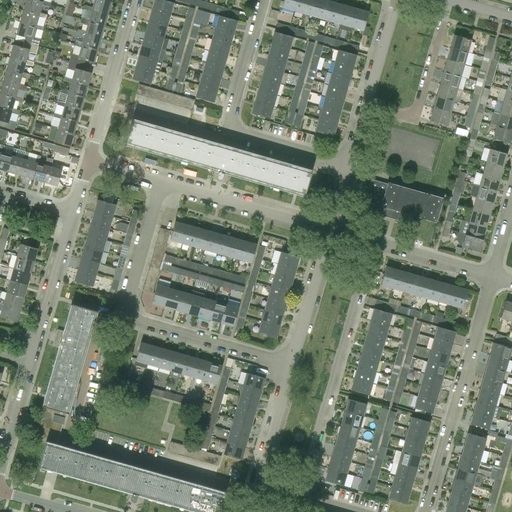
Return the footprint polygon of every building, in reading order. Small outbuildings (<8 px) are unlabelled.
[(39,13),(42,5),(42,3),(33,0),(26,0),(23,10),(39,15),(38,17),(46,19),(47,15),(39,13)] [(94,0),(92,7),(92,10),(108,14),(111,2),(103,0),(94,0)] [(162,0),(154,0),(152,10),(170,15),(173,3),(162,0)] [(202,8),(204,2),(196,0),(192,0),(191,5),(202,8)] [(293,11),(296,0),(283,0),(282,8),(293,11)] [(296,0),(293,11),(305,14),(309,0),(296,0)] [(309,0),(305,14),(317,18),(321,0),(309,0)] [(323,0),(321,0),(317,18),(328,21),(333,3),(323,0)] [(214,11),(216,5),(204,2),(202,8),(214,11)] [(333,3),(328,21),(340,24),(345,6),(333,3)] [(225,15),(227,9),(216,5),(214,11),(225,15)] [(91,11),(89,19),(88,22),(104,26),(108,14),(92,10),(92,7),(85,6),(84,9),(91,11)] [(225,15),(237,18),(240,8),(232,6),(231,10),(227,9),(225,15)] [(345,6),(340,24),(351,28),(356,9),(345,6)] [(194,9),(188,7),(185,19),(191,21),(194,9)] [(356,9),(351,28),(363,31),(368,13),(356,9)] [(20,22),(35,27),(36,27),(35,29),(43,30),(44,27),(36,25),(38,17),(39,15),(23,10),(20,22)] [(170,15),(152,10),(148,21),(166,26),(170,15)] [(200,23),(203,24),(207,12),(197,10),(194,22),(200,23)] [(269,18),(275,20),(278,12),(271,10),(269,18)] [(64,21),(72,22),(73,16),(66,14),(64,21)] [(215,28),(233,33),(236,21),(218,16),(215,28)] [(87,25),(85,31),(85,34),(101,38),(104,26),(88,22),(89,19),(81,18),(80,23),(87,25)] [(191,21),(185,19),(182,31),(188,32),(191,21)] [(166,26),(148,21),(145,33),(163,38),(166,26)] [(35,27),(20,22),(16,34),(25,37),(24,42),(38,46),(43,30),(35,29),(36,27),(35,27)] [(190,33),(196,35),(200,23),(194,22),(190,33)] [(275,29),(283,32),(287,33),(289,27),(277,24),(275,29)] [(289,27),(287,33),(299,36),(300,31),(289,27)] [(212,39),(230,44),(233,33),(215,28),(212,39)] [(84,35),(82,43),(81,45),(97,50),(101,38),(85,34),(85,31),(78,30),(77,34),(84,35)] [(188,32),(182,31),(178,42),(184,44),(188,32)] [(300,31),(299,36),(310,39),(312,34),(300,31)] [(271,44),(289,49),(293,37),(275,32),(271,44)] [(163,38),(145,33),(142,44),(160,49),(163,38)] [(187,45),(193,46),(196,35),(190,33),(187,45)] [(312,34),(310,39),(322,43),(323,37),(312,34)] [(467,52),(470,40),(453,35),(450,48),(467,52)] [(322,43),(333,46),(335,40),(331,39),(324,37),(323,37),(322,43)] [(208,51),(226,56),(230,44),(212,39),(208,51)] [(335,40),(333,46),(345,49),(347,43),(335,40)] [(26,60),(28,52),(36,54),(38,46),(24,42),(22,48),(13,45),(10,58),(25,62),(25,64),(32,66),(33,62),(26,60)] [(85,60),(94,62),(97,50),(81,45),(82,43),(74,42),(73,45),(81,48),(78,55),(71,54),(69,61),(83,65),(85,60)] [(184,44),(178,42),(175,54),(181,55),(184,44)] [(314,43),(309,42),(305,54),(310,55),(314,43)] [(358,47),(351,45),(347,43),(345,49),(357,52),(358,47)] [(160,49),(142,44),(138,56),(156,61),(160,49)] [(268,55),(286,61),(289,49),(271,44),(268,55)] [(323,46),(317,44),(313,56),(319,58),(321,52),(323,46)] [(184,56),(190,58),(193,46),(187,45),(184,56)] [(463,65),(467,52),(450,48),(446,60),(463,65)] [(485,49),(483,57),(489,59),(491,51),(485,49)] [(334,62),(353,67),(356,55),(338,50),(334,62)] [(205,62),(223,67),(226,56),(208,51),(205,62)] [(500,53),(494,51),(491,59),(498,61),(500,53)] [(181,55),(175,54),(172,65),(178,67),(181,55)] [(302,65),(307,67),(310,55),(305,54),(302,65)] [(265,67),(283,72),(286,61),(268,55),(265,67)] [(156,61),(138,56),(135,67),(153,73),(156,61)] [(181,68),(186,69),(190,58),(184,56),(181,68)] [(319,58),(313,56),(310,67),(316,69),(319,58)] [(22,72),(25,64),(25,62),(10,58),(6,70),(22,74),(21,77),(29,78),(30,74),(22,72)] [(498,61),(491,59),(488,72),(494,73),(498,61)] [(460,77),(463,65),(446,60),(443,72),(460,77)] [(74,71),(72,79),(71,81),(87,86),(91,73),(82,71),(83,65),(69,61),(67,61),(65,68),(74,71)] [(488,63),(482,61),(479,69),(485,71),(488,63)] [(202,74),(220,79),(223,67),(205,62),(202,74)] [(353,67),(334,62),(331,73),(349,79),(353,67)] [(178,67),(172,65),(169,77),(174,79),(178,67)] [(299,77),(304,78),(307,67),(302,65),(299,77)] [(153,73),(135,67),(132,79),(150,84),(153,73)] [(261,79),(279,84),(283,72),(265,67),(261,79)] [(316,69),(310,67),(307,79),(313,81),(316,69)] [(177,79),(183,81),(186,69),(181,68),(177,79)] [(476,81),(482,83),(485,71),(479,69),(476,81)] [(19,84),(21,77),(22,74),(6,70),(3,82),(19,86),(18,89),(25,90),(27,86),(19,84)] [(456,89),(460,77),(443,72),(439,84),(456,89)] [(484,83),(487,84),(491,85),(494,73),(488,72),(484,83)] [(349,79),(331,73),(328,85),(346,90),(349,79)] [(198,85),(216,90),(220,79),(202,74),(198,85)] [(71,83),(68,91),(68,93),(84,98),(87,86),(71,81),(72,79),(64,77),(63,81),(71,83)] [(171,90),(173,82),(174,79),(169,77),(165,89),(171,90)] [(295,88),(301,90),(304,78),(299,77),(295,88)] [(176,83),(174,91),(180,93),(183,81),(177,79),(176,83)] [(258,90),(276,95),(279,84),(261,79),(258,90)] [(313,81),(307,79),(303,90),(309,92),(313,81)] [(472,93),(478,95),(482,83),(476,81),(472,93)] [(16,96),(18,89),(19,86),(3,82),(0,91),(0,93),(15,98),(14,100),(22,102),(23,98),(16,96)] [(141,96),(144,86),(138,84),(135,94),(141,96)] [(453,101),(456,89),(439,84),(436,96),(453,101)] [(216,90),(198,85),(195,97),(213,102),(216,90)] [(346,90),(328,85),(325,97),(343,102),(346,90)] [(146,97),(149,87),(144,86),(141,96),(146,97)] [(152,99),(155,89),(149,87),(146,97),(152,99)] [(292,100),(297,101),(301,90),(295,88),(292,100)] [(489,90),(483,88),(481,96),(487,98),(489,90)] [(67,95),(65,103),(64,105),(80,110),(84,98),(68,93),(68,91),(61,89),(60,93),(67,95)] [(158,101),(161,90),(155,89),(152,99),(158,101)] [(163,102),(166,92),(161,90),(158,101),(163,102)] [(255,102),(273,107),(276,95),(258,90),(255,102)] [(309,92),(303,90),(300,102),(306,104),(309,92)] [(511,91),(506,90),(503,102),(511,104),(511,91)] [(169,104),(172,94),(166,92),(163,102),(169,104)] [(12,108),(14,100),(15,98),(0,93),(0,106),(12,110),(11,112),(19,114),(20,111),(12,108)] [(469,106),(475,107),(478,95),(472,93),(469,106)] [(175,105),(178,95),(172,94),(169,104),(175,105)] [(180,107),(183,97),(178,95),(175,105),(180,107)] [(449,113),(453,101),(436,96),(433,108),(449,113)] [(487,98),(481,96),(477,108),(484,110),(487,98)] [(186,109),(189,98),(183,97),(180,107),(186,109)] [(343,102),(325,97),(321,108),(339,113),(343,102)] [(192,110),(194,100),(189,98),(186,109),(192,110)] [(297,101),(292,100),(289,111),(294,113),(297,101)] [(64,107),(61,115),(61,117),(77,122),(80,110),(64,105),(65,103),(57,101),(56,105),(64,107)] [(273,107),(255,102),(251,113),(269,119),(273,107)] [(306,104),(300,102),(297,114),(303,115),(306,104)] [(511,104),(503,102),(499,114),(511,117),(511,104)] [(9,120),(11,112),(12,110),(0,106),(0,120),(1,120),(0,124),(0,126),(14,130),(16,122),(9,120)] [(466,118),(471,119),(475,107),(469,106),(466,118)] [(339,113),(321,108),(318,120),(336,125),(339,113)] [(433,108),(429,121),(446,126),(449,113),(433,108)] [(484,110),(477,108),(474,120),(480,122),(484,110)] [(285,123),(291,125),(293,117),(294,113),(289,111),(288,115),(285,123)] [(57,129),(73,134),(77,122),(61,117),(61,115),(54,113),(53,116),(60,118),(58,127),(57,129)] [(296,118),(295,117),(293,117),(291,125),(300,127),(302,120),(302,119),(303,115),(297,114),(296,118)] [(511,117),(499,114),(496,126),(511,130),(511,117)] [(466,137),(466,136),(471,119),(466,118),(462,130),(455,128),(454,133),(466,137)] [(336,125),(318,120),(315,132),(333,137),(336,125)] [(472,128),(471,132),(469,137),(475,139),(480,122),(474,120),(472,128)] [(305,194),(311,173),(131,121),(125,142),(215,168),(212,177),(229,181),(231,173),(305,194)] [(70,146),(73,134),(57,129),(58,127),(51,125),(50,129),(57,131),(54,141),(70,146)] [(511,133),(511,130),(496,126),(492,139),(509,144),(511,133)] [(464,155),(470,157),(475,139),(469,137),(464,155)] [(69,149),(55,145),(53,151),(67,155),(69,149)] [(11,156),(3,153),(1,153),(0,154),(0,169),(8,172),(13,156),(15,157),(17,149),(13,148),(11,156)] [(486,162),(503,167),(507,154),(490,149),(486,162)] [(23,159),(15,157),(13,156),(8,172),(20,175),(25,160),(27,160),(29,153),(25,151),(23,159)] [(20,175),(32,179),(37,163),(39,164),(41,156),(37,155),(35,163),(27,160),(25,160),(20,175)] [(462,163),(468,165),(470,157),(464,155),(462,163)] [(32,179),(44,182),(48,166),(51,167),(53,159),(41,156),(39,164),(37,163),(32,179)] [(63,170),(75,174),(76,170),(64,167),(65,163),(61,162),(60,164),(57,163),(55,168),(51,167),(48,166),(44,182),(56,186),(61,170),(63,170)] [(503,167),(486,162),(482,174),(499,179),(503,167)] [(463,181),(466,173),(459,172),(457,180),(463,181)] [(499,179),(482,174),(479,186),(496,191),(499,179)] [(417,217),(422,219),(436,223),(443,198),(387,182),(387,183),(371,179),(362,210),(415,225),(417,217)] [(460,194),(462,194),(466,182),(463,181),(457,180),(454,192),(460,193),(460,194)] [(496,191),(479,186),(475,198),(492,203),(496,191)] [(456,206),(460,194),(460,193),(454,192),(450,204),(456,206)] [(492,203),(475,198),(472,210),(489,215),(492,203)] [(116,205),(97,200),(94,212),(112,217),(116,205)] [(448,212),(454,214),(456,206),(450,204),(448,212)] [(136,219),(139,211),(133,210),(131,217),(136,219)] [(489,215),(472,210),(468,222),(485,227),(489,215)] [(112,217),(94,212),(91,223),(109,228),(112,217)] [(447,238),(452,222),(446,220),(441,236),(447,238)] [(182,243),(187,225),(175,221),(170,239),(170,240),(169,245),(180,248),(181,243),(182,243)] [(134,227),(119,222),(116,230),(132,235),(134,227)] [(485,227),(468,222),(465,234),(482,239),(485,227)] [(109,228),(91,223),(87,235),(106,240),(109,228)] [(187,225),(182,243),(193,246),(198,228),(187,225)] [(3,228),(0,238),(6,240),(9,230),(3,228)] [(169,236),(170,231),(160,228),(159,233),(169,236)] [(198,228),(193,246),(205,249),(210,231),(198,228)] [(210,231),(205,249),(216,253),(221,235),(210,231)] [(167,242),(169,236),(159,233),(157,239),(167,242)] [(465,235),(464,234),(458,233),(456,240),(459,245),(461,246),(460,247),(465,248),(465,249),(471,251),(471,250),(479,252),(482,240),(482,239),(465,234),(465,235)] [(17,256),(34,261),(37,249),(32,247),(35,238),(25,235),(22,245),(20,244),(17,256)] [(106,240),(87,235),(84,246),(102,251),(106,240)] [(221,235),(216,253),(228,256),(233,238),(221,235)] [(129,246),(131,238),(125,237),(123,244),(129,246)] [(233,238),(228,256),(239,259),(244,241),(233,238)] [(165,248),(167,242),(157,239),(155,245),(165,248)] [(244,241),(239,259),(251,263),(256,245),(244,241)] [(164,253),(165,248),(155,245),(154,250),(164,253)] [(259,245),(257,253),(256,258),(262,259),(265,247),(259,245)] [(102,251),(84,246),(81,258),(99,263),(102,251)] [(162,259),(164,253),(154,250),(152,256),(162,259)] [(277,264),(295,269),(299,257),(281,252),(277,264)] [(165,255),(163,261),(164,261),(172,263),(173,257),(165,255)] [(34,261),(17,256),(13,268),(30,273),(34,261)] [(161,264),(162,259),(152,256),(150,262),(161,264)] [(99,263),(81,258),(77,269),(96,274),(99,263)] [(177,258),(175,264),(187,267),(189,261),(177,258)] [(262,259),(256,258),(252,269),(258,271),(262,259)] [(189,261),(187,267),(199,271),(200,265),(189,261)] [(159,270),(161,264),(150,262),(149,267),(159,270)] [(163,263),(161,270),(169,272),(171,266),(163,263)] [(295,269),(277,264),(274,275),(292,280),(295,269)] [(200,265),(199,271),(210,274),(212,268),(200,265)] [(157,276),(159,270),(149,267),(147,273),(157,276)] [(184,277),(186,270),(175,267),(173,273),(184,277)] [(392,288),(397,270),(385,267),(380,285),(392,288)] [(30,273),(13,268),(10,280),(27,285),(30,273)] [(212,268),(210,274),(222,277),(223,271),(212,268)] [(96,274),(77,269),(74,281),(92,286),(96,274)] [(258,271),(252,269),(249,281),(255,282),(258,271)] [(196,280),(198,273),(186,270),(184,277),(196,280)] [(397,270),(392,288),(403,291),(409,273),(397,270)] [(119,281),(121,273),(115,271),(113,279),(119,281)] [(223,271),(222,277),(233,281),(235,275),(223,271)] [(156,281),(157,276),(147,273),(146,278),(156,281)] [(208,283),(209,277),(198,273),(196,280),(208,283)] [(409,273),(403,291),(415,295),(420,277),(409,273)] [(245,284),(247,278),(235,275),(233,281),(245,284)] [(292,280),(274,275),(271,287),(289,292),(292,280)] [(219,286),(221,280),(209,277),(208,283),(219,286)] [(420,277),(415,295),(427,298),(432,280),(420,277)] [(154,287),(156,281),(146,278),(144,284),(154,287)] [(27,285),(10,280),(7,292),(23,297),(27,285)] [(231,290),(232,283),(221,280),(219,286),(231,290)] [(432,280),(427,298),(438,302),(443,283),(432,280)] [(255,282),(249,281),(246,292),(252,294),(255,282)] [(116,293),(118,285),(112,283),(110,291),(116,293)] [(242,293),(244,287),(232,283),(231,290),(242,293)] [(443,283),(438,302),(450,305),(455,287),(443,283)] [(152,293),(154,287),(144,284),(142,290),(152,293)] [(163,306),(169,288),(157,285),(151,303),(163,306)] [(289,292),(271,287),(267,298),(285,303),(289,292)] [(455,287),(450,305),(461,308),(464,299),(466,293),(467,290),(455,287)] [(175,310),(180,292),(169,288),(163,306),(175,310)] [(193,291),(192,295),(187,313),(198,316),(203,298),(204,294),(193,291)] [(23,297),(7,292),(4,300),(0,298),(0,302),(20,309),(23,297)] [(187,313),(192,295),(180,292),(175,310),(187,313)] [(252,294),(246,292),(242,304),(248,305),(252,294)] [(210,320),(215,302),(203,298),(198,316),(210,320)] [(221,323),(226,305),(221,303),(221,301),(221,300),(216,298),(215,302),(210,320),(221,323)] [(285,303),(267,298),(264,310),(282,315),(285,303)] [(374,305),(382,308),(386,309),(388,303),(384,302),(376,300),(374,305)] [(511,321),(511,302),(505,301),(500,318),(511,321)] [(0,314),(0,316),(16,321),(20,309),(0,302),(0,314)] [(388,303),(386,309),(397,312),(399,306),(388,303)] [(248,305),(242,304),(239,315),(245,317),(248,305)] [(57,329),(54,340),(53,346),(62,348),(47,398),(43,412),(64,418),(95,311),(74,305),(66,332),(57,329)] [(226,305),(221,323),(233,326),(238,308),(226,305)] [(399,306),(397,312),(409,315),(411,310),(399,306)] [(370,320),(388,325),(392,314),(373,308),(370,320)] [(282,315),(264,310),(261,321),(279,327),(282,315)] [(411,310),(409,315),(421,319),(422,313),(411,310)] [(422,313),(421,319),(432,322),(434,316),(422,313)] [(242,329),(244,321),(245,317),(239,315),(236,327),(242,329)] [(434,316),(432,322),(444,325),(445,320),(434,316)] [(413,320),(407,318),(403,330),(410,331),(413,320)] [(367,332),(385,337),(388,325),(370,320),(367,332)] [(422,322),(416,320),(412,332),(418,334),(422,322)] [(457,323),(450,321),(445,320),(444,325),(456,329),(457,323)] [(279,327),(261,321),(258,333),(276,338),(279,327)] [(434,338),(452,343),(455,332),(437,327),(434,338)] [(400,341),(406,343),(410,331),(403,330),(400,341)] [(363,343),(382,349),(385,337),(367,332),(363,343)] [(418,334),(412,332),(409,344),(415,346),(418,334)] [(496,334),(494,340),(506,343),(508,337),(496,334)] [(452,343),(434,338),(430,350),(448,355),(452,343)] [(397,353),(403,355),(406,343),(400,341),(397,353)] [(147,364),(152,346),(141,342),(135,360),(134,365),(146,368),(147,364)] [(490,354),(508,360),(511,348),(493,342),(490,354)] [(360,355),(378,360),(382,349),(363,343),(360,355)] [(415,346),(409,344),(406,356),(412,357),(415,346)] [(159,367),(164,349),(152,346),(147,364),(159,367)] [(170,370),(175,352),(164,349),(159,367),(170,370)] [(448,355),(430,350),(427,362),(445,367),(448,355)] [(182,373),(187,356),(175,352),(170,370),(182,373)] [(394,364),(400,366),(403,355),(397,353),(394,364)] [(508,360),(490,354),(486,366),(505,371),(508,360)] [(357,366),(375,372),(378,360),(360,355),(357,366)] [(193,377),(199,359),(187,356),(182,373),(193,377)] [(412,357),(406,356),(402,367),(409,369),(412,357)] [(205,380),(210,362),(199,359),(193,377),(205,380)] [(210,362),(205,380),(217,383),(222,366),(210,362)] [(445,367),(427,362),(424,373),(442,378),(445,367)] [(225,366),(222,374),(221,378),(227,380),(228,376),(230,368),(225,366)] [(354,378),(372,383),(375,372),(357,366),(354,378)] [(505,371),(486,366),(483,377),(501,383),(505,371)] [(409,369),(402,367),(399,378),(405,380),(409,369)] [(399,370),(392,368),(390,376),(397,378),(399,370)] [(243,384),(261,390),(264,378),(247,373),(243,384)] [(442,378),(424,373),(421,385),(438,390),(442,378)] [(387,387),(393,389),(397,378),(390,376),(387,387)] [(501,383),(483,377),(480,389),(498,394),(501,383)] [(218,390),(224,391),(227,380),(221,378),(218,390)] [(372,383),(354,378),(350,390),(368,395),(372,383)] [(405,380),(399,378),(396,390),(402,392),(405,380)] [(129,381),(128,387),(140,391),(141,385),(129,381)] [(240,396),(258,401),(261,390),(243,384),(240,396)] [(151,394),(153,388),(141,385),(140,391),(151,394)] [(438,390),(421,385),(417,396),(435,401),(438,390)] [(384,399),(390,401),(393,389),(387,387),(384,399)] [(163,397),(164,391),(153,388),(151,394),(163,397)] [(498,394),(480,389),(476,401),(495,406),(498,394)] [(215,401),(221,403),(224,391),(218,390),(215,401)] [(392,402),(399,404),(402,392),(396,390),(392,402)] [(174,400),(176,395),(164,391),(163,397),(174,400)] [(199,401),(200,397),(189,394),(188,398),(187,398),(186,404),(197,407),(199,401)] [(186,404),(187,398),(176,395),(174,400),(186,404)] [(237,408),(254,413),(258,401),(240,396),(237,408)] [(435,401),(417,396),(414,408),(432,413),(435,401)] [(344,410),(362,416),(366,404),(348,399),(344,410)] [(209,411),(211,405),(199,401),(197,407),(209,411)] [(211,413),(217,415),(221,403),(215,401),(211,413)] [(495,406),(476,401),(473,412),(492,417),(495,406)] [(233,419),(251,424),(254,413),(237,408),(233,419)] [(387,410),(381,408),(378,420),(384,422),(387,410)] [(341,422),(359,427),(362,416),(344,410),(341,422)] [(396,412),(390,411),(387,423),(392,424),(396,412)] [(35,440),(45,443),(56,446),(60,433),(62,426),(64,418),(43,412),(35,440)] [(492,417),(473,412),(470,424),(488,429),(492,417)] [(208,424),(214,426),(217,415),(211,413),(208,424)] [(408,429),(426,434),(429,422),(411,417),(408,429)] [(230,431),(248,436),(251,424),(233,419),(230,431)] [(375,432),(380,433),(384,422),(378,420),(375,432)] [(338,434),(356,439),(359,427),(341,422),(338,434)] [(392,424),(387,423),(384,434),(389,436),(392,424)] [(205,436),(211,438),(214,426),(208,424),(205,436)] [(426,434),(408,429),(405,440),(423,445),(426,434)] [(227,442),(245,447),(248,436),(230,431),(227,442)] [(371,443),(377,445),(380,433),(375,432),(371,443)] [(464,445),(482,450),(486,438),(467,433),(464,445)] [(335,445),(353,450),(356,439),(338,434),(335,445)] [(389,436),(384,434),(380,446),(386,447),(389,436)] [(205,436),(201,448),(207,450),(211,438),(205,436)] [(423,445),(405,440),(401,452),(419,457),(423,445)] [(174,442),(171,453),(177,454),(180,444),(174,442)] [(245,447),(227,442),(223,454),(241,459),(245,447)] [(207,511),(220,511),(225,494),(142,471),(56,446),(45,443),(39,464),(48,467),(53,468),(59,470),(122,488),(129,490),(126,499),(134,501),(143,503),(145,494),(151,496),(207,511)] [(368,455),(374,456),(377,445),(371,443),(368,455)] [(507,457),(511,445),(505,443),(505,444),(502,455),(507,457)] [(180,444),(177,454),(183,456),(186,446),(180,444)] [(331,457),(349,462),(353,450),(335,445),(331,457)] [(482,450),(464,445),(461,456),(479,461),(482,450)] [(186,446),(183,456),(189,458),(192,448),(186,446)] [(386,447),(380,446),(377,457),(383,459),(386,447)] [(195,459),(198,449),(192,448),(189,458),(195,459)] [(201,461),(203,451),(198,449),(195,459),(201,461)] [(203,451),(201,461),(206,463),(209,453),(203,451)] [(419,457),(401,452),(398,463),(416,468),(419,457)] [(209,453),(206,463),(212,464),(215,454),(209,453)] [(215,454),(212,464),(218,466),(221,456),(215,454)] [(365,466),(370,468),(374,456),(368,455),(365,466)] [(507,457),(502,455),(498,467),(504,468),(507,457)] [(479,461),(461,456),(457,468),(476,473),(479,461)] [(328,468),(346,473),(349,462),(331,457),(328,468)] [(383,459),(377,457),(374,469),(379,470),(383,459)] [(235,461),(223,458),(221,465),(233,468),(235,461)] [(416,468),(398,463),(395,475),(413,480),(416,468)] [(362,478),(367,479),(370,468),(365,466),(362,478)] [(495,478),(501,480),(504,468),(498,467),(497,467),(495,466),(494,466),(493,469),(491,477),(495,478)] [(346,473),(328,468),(325,480),(343,485),(346,473)] [(476,473),(457,468),(454,479),(472,484),(476,473)] [(379,470),(374,469),(370,480),(376,482),(379,470)] [(413,480),(395,475),(392,486),(410,491),(413,480)] [(366,483),(367,479),(362,478),(357,494),(363,496),(365,491),(364,491),(366,483)] [(501,480),(495,478),(492,490),(498,492),(501,480)] [(472,484),(454,479),(451,491),(469,496),(472,484)] [(364,491),(365,491),(373,494),(376,482),(370,480),(369,484),(366,483),(364,491)] [(410,491),(392,486),(388,498),(406,503),(410,491)] [(498,492),(492,490),(488,501),(494,503),(498,492)] [(469,496),(451,491),(448,502),(466,507),(469,496)] [(491,511),(494,503),(488,501),(485,511),(491,511)] [(464,511),(466,507),(448,502),(444,511),(464,511)]
